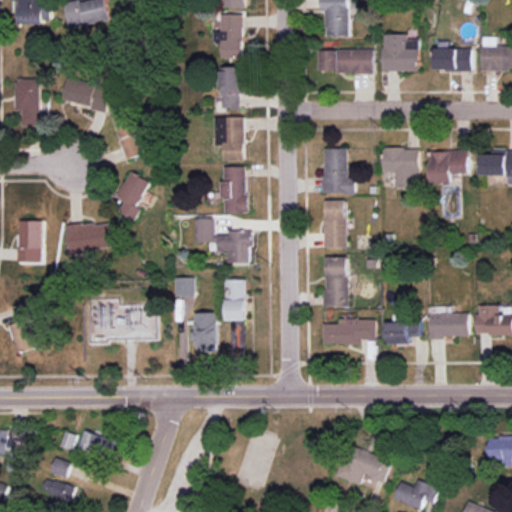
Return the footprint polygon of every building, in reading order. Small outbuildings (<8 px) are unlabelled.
[(20,23),(53,23),(52,0),(32,0),(19,0),(20,23)] [(108,0),(86,0),(66,3),(70,26),(111,20),(108,0)] [(351,0),(344,0),(323,0),(323,10),(328,10),(328,36),(351,36),(351,0)] [(224,58),(245,57),(244,13),(223,14),(223,31),(216,31),(216,43),(224,43),(224,58)] [(421,71),(422,39),(410,38),(410,34),(386,33),(385,70),(421,71)] [(484,69),(511,69),(511,45),(499,46),(500,36),(485,36),(484,69)] [(438,48),(437,70),(474,70),(474,48),(438,48)] [(376,49),(322,49),(321,72),(376,72),(376,49)] [(223,108),(242,107),(242,94),(247,93),(247,66),(223,66),(223,108)] [(25,125),(43,124),(42,79),(17,79),(18,110),(25,110),(25,125)] [(65,102),(109,108),(113,85),(69,79),(65,102)] [(117,117),(130,158),(154,151),(148,132),(142,134),(135,111),(117,117)] [(227,160),(248,159),(247,116),(217,117),(217,145),(226,145),(227,160)] [(326,193),(358,193),(358,177),(350,177),(350,147),(325,148),(326,193)] [(385,172),(397,172),(397,187),(422,187),(422,148),(386,147),(385,172)] [(484,175),(509,174),(509,184),(511,183),(511,149),(496,150),(496,154),(483,154),(484,175)] [(433,151),(433,183),(455,182),(455,173),(472,173),(471,150),(433,151)] [(226,166),(226,180),(222,180),(222,199),(227,199),(227,212),(249,212),(249,166),(226,166)] [(128,200),(122,211),(136,219),(143,208),(139,206),(153,182),(134,171),(120,195),(128,200)] [(326,199),(327,247),(349,247),(348,199),(326,199)] [(197,218),(197,242),(220,242),(220,252),(230,252),(231,263),(252,263),(251,245),(254,245),(254,230),(230,231),(230,234),(217,234),(217,218),(197,218)] [(45,220),(21,220),(20,261),(44,262),(45,220)] [(115,220),(68,226),(71,253),(118,247),(115,220)] [(327,306),(350,306),(351,257),(327,256),(327,306)] [(197,296),(197,277),(178,277),(177,295),(197,296)] [(229,320),(250,320),(249,279),(229,279),(229,320)] [(33,317),(31,303),(17,304),(19,319),(33,317)] [(472,337),(472,313),(453,312),(453,306),(433,305),(432,337),(472,337)] [(511,334),(511,313),(501,314),(501,305),(479,305),(479,334),(511,334)] [(196,312),(197,352),(220,351),(220,312),(196,312)] [(364,345),(364,339),(377,339),(378,318),(342,318),(342,323),(326,323),(325,344),(364,345)] [(12,323),(18,352),(40,348),(34,319),(12,323)] [(423,321),(389,322),(390,344),(412,343),(412,336),(424,336),(423,321)] [(113,439),(87,429),(80,446),(107,456),(113,439)] [(73,449),(78,435),(68,431),(63,445),(73,449)] [(26,470),(26,450),(10,451),(10,433),(0,432),(0,455),(9,455),(9,471),(26,470)] [(491,457),(502,457),(502,466),(511,466),(511,435),(491,436),(491,457)] [(382,456),(353,444),(340,476),(362,485),(367,474),(385,482),(395,458),(383,453),(382,456)] [(52,472),(68,477),(73,462),(57,457),(52,472)] [(44,492),(69,498),(73,483),(47,478),(44,492)] [(403,481),(397,499),(423,508),(427,499),(436,502),(442,487),(420,478),(417,486),(403,481)] [(66,511),(69,505),(52,500),(47,511),(66,511)] [(503,511),(471,500),(466,511),(503,511)]
